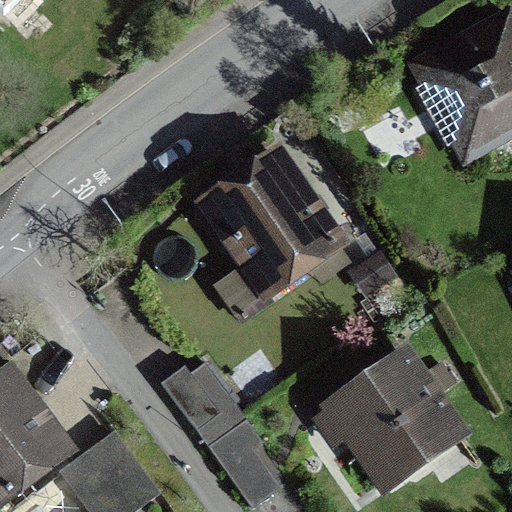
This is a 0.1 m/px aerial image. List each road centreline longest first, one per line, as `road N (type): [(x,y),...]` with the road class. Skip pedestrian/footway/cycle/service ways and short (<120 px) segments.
road 1 (residential): [(19,236),(339,0)]
road 2 (residential): [(19,236),(204,511)]
